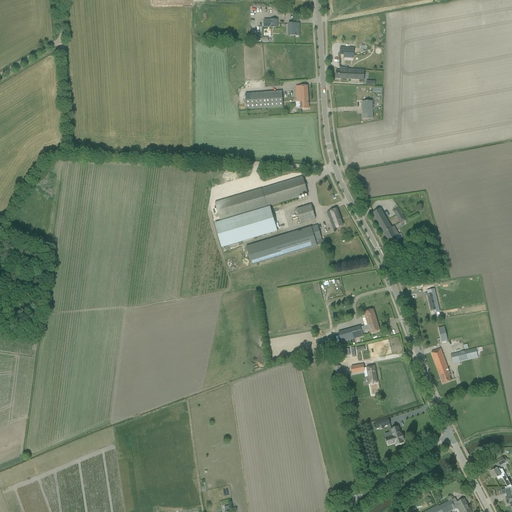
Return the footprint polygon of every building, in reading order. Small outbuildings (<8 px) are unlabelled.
[(278,28),(278,19),(269,19),(270,20),(263,20),(263,28),(269,28),(278,28)] [(299,24),(294,24),(288,24),(288,36),(299,36),(299,24)] [(336,70),(335,79),(364,80),(364,70),(347,69),(347,68),(340,68),(340,71),(336,70)] [(307,86),(302,86),(296,87),(297,102),(300,102),(301,109),(309,109),(307,86)] [(282,91),(245,94),(246,110),(283,108),(282,91)] [(372,103),(362,103),(363,120),(373,120),(372,103)] [(215,202),(220,220),(308,194),(303,177),(215,202)] [(315,219),(311,203),(296,208),(301,224),(315,219)] [(215,223),(222,248),(278,232),(270,207),(215,223)] [(400,223),(406,221),(398,207),(393,211),(400,223)] [(337,209),(332,211),(327,213),(331,222),(333,221),(336,228),(343,226),(340,219),(340,218),(337,209)] [(380,209),(376,211),(372,213),(388,241),(399,234),(394,226),(391,228),(380,209)] [(322,241),(317,225),(246,247),(252,266),(317,246),(326,243),(325,240),(322,241)] [(440,312),(434,289),(432,290),(433,294),(428,295),(427,296),(430,312),(433,311),(434,313),(440,312)] [(364,312),(365,317),(363,318),(364,323),(367,322),(368,325),(377,322),(373,309),(368,311),(364,312)] [(380,331),(377,322),(368,325),(364,326),(365,331),(369,330),(370,334),(380,331)] [(363,337),(360,326),(338,332),(341,343),(363,337)] [(441,342),(447,341),(444,327),(438,328),(441,342)] [(316,341),(317,349),(335,344),(333,336),(316,341)] [(440,349),(436,351),(431,352),(435,363),(442,384),(451,381),(449,376),(450,376),(440,349)] [(460,352),(451,354),(453,364),(457,363),(458,365),(464,364),(464,362),(474,359),(473,351),(461,354),(460,352)] [(374,366),(369,367),(367,368),(364,368),(363,366),(351,368),(352,374),(367,371),(369,384),(377,383),(374,366)] [(388,418),(374,423),(376,428),(379,428),(378,425),(382,424),(383,426),(389,424),(388,418)] [(398,427),(391,429),(393,436),(386,438),(388,444),(395,441),(396,444),(403,442),(402,439),(403,439),(401,433),(400,434),(398,427)] [(505,456),(503,457),(494,462),(497,467),(505,462),(507,460),(505,456)] [(497,468),(490,472),(494,479),(497,477),(498,479),(501,478),(500,476),(501,475),(504,473),(502,469),(502,470),(502,469),(501,470),(500,469),(499,468),(498,468),(497,468)] [(446,502),(426,511),(448,511),(455,509),(455,508),(457,507),(460,511),(471,511),(470,508),(469,508),(464,499),(457,502),(457,503),(453,505),(450,500),(449,501),(446,502)]
